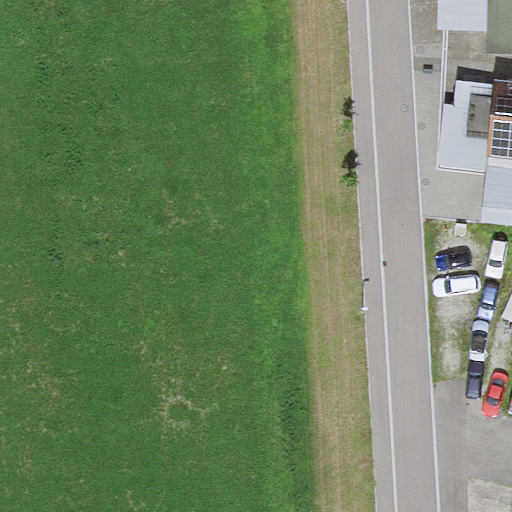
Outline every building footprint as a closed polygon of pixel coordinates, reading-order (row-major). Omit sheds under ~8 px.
[(480,0),(429,0),(430,21),(480,22),(480,0)] [(508,42),(507,0),(480,0),(480,22),(480,42),(508,42)] [(511,78),(486,77),(484,95),(482,134),(511,136),(511,78)] [(482,134),(484,95),(440,92),(436,157),(480,160),(482,134)] [(508,204),(511,136),(482,134),(480,160),(478,202),(508,204)]
